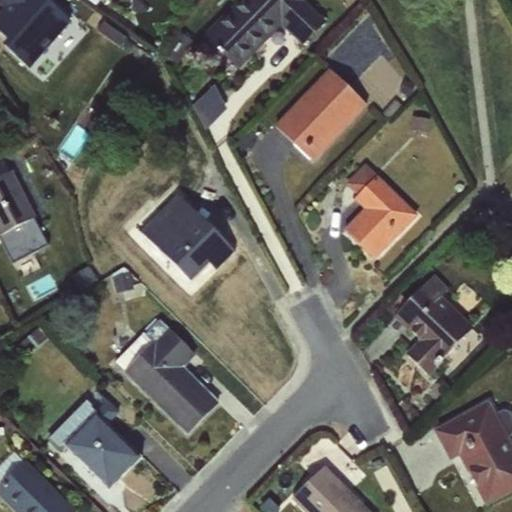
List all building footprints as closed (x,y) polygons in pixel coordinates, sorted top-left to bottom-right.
[(0,31),(36,66),(79,22),(56,0),(1,0),(10,8),(0,18),(0,31)] [(302,0),(238,0),(203,36),(237,71),(282,27),(301,47),(326,22),(302,0)] [(328,70),(274,127),(313,163),(367,107),(328,70)] [(417,216),(364,164),(345,183),(356,197),(353,200),(362,210),(343,230),(373,260),(417,216)] [(12,173),(0,179),(0,237),(3,236),(10,250),(26,241),(21,231),(38,222),(12,173)] [(234,256),(181,199),(142,236),(195,292),(234,256)] [(454,292),(433,274),(391,321),(418,346),(407,358),(429,378),(471,332),(441,306),(454,292)] [(195,359),(169,333),(126,375),(190,440),(222,409),(184,370),(195,359)] [(511,454),(487,406),(436,432),(453,464),(458,461),(482,507),(511,491),(511,454)] [(140,459),(95,416),(63,448),(108,491),(140,459)] [(72,511),(26,465),(0,490),(0,496),(16,511),(72,511)] [(368,511),(325,468),(293,500),(304,511),(368,511)]
